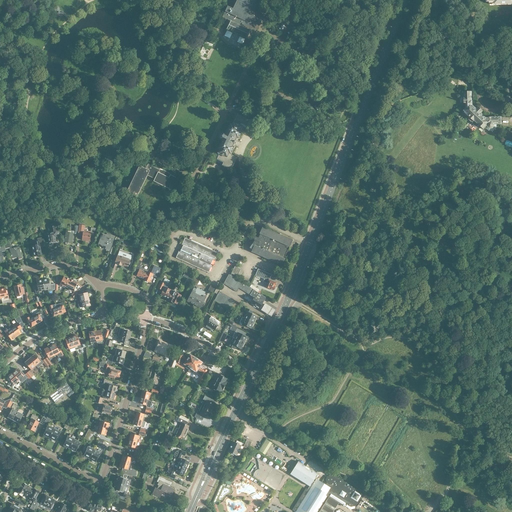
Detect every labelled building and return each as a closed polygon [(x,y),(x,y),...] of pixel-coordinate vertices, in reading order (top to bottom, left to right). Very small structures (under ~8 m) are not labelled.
[(230,22),(226,29),(246,39),(250,31),(252,31),(251,32),(252,32),(253,32),(254,32),(255,32),(256,32),(257,32),(257,31),(258,31),(258,30),(258,29),(259,29),(259,28),(259,27),(263,17),(257,14),(263,0),(237,0),(233,9),(227,6),(225,12),(222,18),(230,22)] [(472,101),(471,91),(464,92),(464,97),(464,103),(467,103),(467,106),(467,107),(469,107),(470,107),(470,106),(471,106),(471,105),(472,105),(472,101)] [(477,110),(472,105),(471,105),(471,106),(470,106),(470,107),(469,107),(467,107),(467,106),(466,107),(465,107),(465,108),(465,110),(464,111),(470,116),(469,116),(469,117),(470,117),(477,110)] [(483,111),(479,107),(477,110),(470,117),(469,117),(469,120),(470,121),(473,122),(473,121),(474,121),(475,120),(479,124),(478,125),(483,129),(484,128),(487,128),(488,126),(490,128),(492,128),(494,126),(494,124),(501,124),(501,117),(489,117),(489,118),(486,118),(480,113),(483,111)] [(217,160),(217,161),(217,162),(217,163),(220,164),(221,164),(222,164),(222,163),(223,163),(222,165),(231,170),(237,158),(231,155),(234,147),(233,146),(234,145),(236,140),(237,139),(238,140),(242,132),(248,135),(254,123),(238,115),(234,122),(233,122),(232,125),(230,124),(225,135),(223,134),(221,134),(220,137),(221,139),(223,140),(218,149),(219,150),(218,154),(219,154),(217,160)] [(139,166),(126,193),(132,196),(133,195),(137,197),(139,193),(147,175),(155,179),(154,181),(173,191),(179,179),(173,176),(174,175),(160,169),(159,170),(148,164),(147,167),(146,167),(146,168),(146,169),(145,169),(144,169),(139,166)] [(84,230),(85,226),(84,225),(85,224),(80,223),(79,229),(78,235),(83,236),(82,240),(90,241),(91,234),(94,235),(96,228),(92,227),(91,231),(84,230)] [(48,234),(46,234),(46,240),(49,240),(49,243),(50,243),(51,245),(54,244),(54,242),(56,242),(55,237),(60,236),(59,225),(50,226),(51,233),(48,233),(48,234)] [(255,241),(249,248),(252,250),(251,252),(281,266),(285,259),(284,259),(289,247),(290,247),(293,240),(282,235),(281,234),(280,234),(279,234),(263,227),(259,234),(260,234),(258,238),(256,237),(255,237),(254,238),(254,239),(254,240),(255,241)] [(72,243),(73,233),(66,232),(65,242),(66,244),(68,245),(69,243),(72,243)] [(102,234),(99,244),(106,246),(105,249),(110,251),(115,237),(107,234),(106,236),(102,234)] [(32,246),(34,256),(41,255),(39,245),(44,244),(43,238),(40,239),(40,241),(35,242),(36,245),(32,246)] [(218,253),(185,238),(182,245),(183,246),(180,252),(179,251),(176,258),(209,273),(212,266),(210,265),(213,259),(214,260),(218,253)] [(12,259),(18,258),(19,260),(22,259),(20,249),(19,247),(12,249),(10,242),(5,244),(5,245),(4,245),(5,247),(6,246),(6,247),(6,249),(10,248),(12,259)] [(117,264),(121,266),(121,267),(127,269),(128,267),(129,265),(130,265),(130,262),(131,259),(132,255),(119,251),(118,255),(116,261),(115,261),(112,268),(115,269),(117,264)] [(135,269),(139,271),(136,276),(144,279),(147,272),(148,270),(141,267),(140,265),(143,259),(140,258),(135,269)] [(151,273),(147,272),(144,279),(144,280),(150,283),(152,276),(153,277),(154,276),(156,277),(157,277),(156,277),(158,273),(161,274),(163,269),(160,268),(154,265),(152,271),(151,273)] [(241,269),(235,266),(231,273),(237,276),(241,269)] [(258,269),(255,275),(265,279),(263,282),(267,283),(265,287),(273,290),(274,290),(275,288),(275,287),(275,286),(276,283),(269,280),(271,275),(271,274),(267,273),(258,269)] [(232,276),(226,285),(229,287),(234,278),(232,276)] [(61,279),(59,285),(62,287),(63,285),(66,287),(70,279),(64,277),(63,280),(61,279)] [(195,277),(194,277),(191,283),(197,286),(200,280),(195,277)] [(234,278),(229,287),(231,288),(237,279),(234,278)] [(48,279),(42,280),(44,289),(48,288),(48,290),(51,289),(50,285),(51,285),(51,282),(49,282),(48,279)] [(69,288),(69,289),(68,290),(74,292),(76,293),(77,292),(82,287),(78,283),(75,281),(70,279),(66,287),(69,288)] [(237,279),(231,288),(234,290),(240,281),(237,279)] [(44,289),(42,280),(37,281),(37,285),(34,286),(36,293),(42,292),(41,290),(44,289)] [(240,281),(234,290),(237,292),(239,288),(243,283),(240,281)] [(161,295),(167,298),(169,299),(173,291),(171,291),(171,290),(167,288),(169,286),(160,282),(157,288),(163,290),(161,295)] [(29,301),(27,293),(25,293),(24,288),(22,288),(21,285),(14,286),(16,296),(23,294),(24,294),(26,302),(29,301)] [(214,293),(216,288),(210,285),(208,291),(214,294),(214,293)] [(266,298),(254,290),(249,287),(246,292),(249,295),(253,297),(252,299),(253,300),(251,303),(259,308),(260,309),(263,305),(262,304),(263,302),(266,298)] [(5,288),(0,289),(0,292),(1,298),(5,297),(5,299),(9,298),(8,291),(6,292),(5,288)] [(201,308),(202,309),(205,303),(204,302),(208,295),(205,293),(205,292),(197,288),(197,289),(194,288),(190,296),(189,295),(186,301),(187,301),(201,308)] [(173,291),(169,299),(168,301),(174,304),(174,303),(177,305),(181,295),(178,294),(178,293),(173,291)] [(79,295),(81,301),(89,299),(88,293),(85,293),(85,292),(80,293),(80,294),(79,295)] [(89,299),(81,301),(78,302),(79,304),(80,308),(82,307),(82,308),(87,306),(87,307),(90,306),(91,305),(89,299)] [(231,311),(237,301),(234,300),(229,309),(231,311)] [(237,301),(231,311),(234,312),(239,303),(237,301)] [(43,308),(40,302),(39,302),(36,303),(34,304),(36,308),(38,307),(40,310),(41,309),(41,310),(43,309),(43,308)] [(265,304),(261,310),(271,317),(276,310),(265,304)] [(52,317),(59,314),(57,307),(53,308),(52,305),(48,307),(52,317)] [(64,306),(60,307),(60,306),(57,307),(59,314),(66,312),(64,306)] [(246,315),(245,318),(255,323),(256,319),(258,320),(259,317),(258,317),(258,316),(252,314),(254,311),(247,308),(245,311),(244,314),(246,315)] [(33,316),(34,318),(37,324),(43,320),(42,318),(44,317),(41,311),(33,316)] [(37,324),(34,318),(31,319),(29,317),(26,319),(27,321),(31,327),(37,324)] [(206,326),(213,331),(220,322),(212,317),(209,321),(206,326)] [(241,320),(240,323),(251,328),(254,329),(255,327),(253,326),(255,323),(245,318),(242,317),(241,320)] [(14,328),(11,330),(17,337),(21,333),(20,331),(23,329),(18,322),(13,326),(14,328)] [(228,323),(227,325),(231,327),(230,330),(235,332),(232,337),(235,339),(245,343),(247,340),(246,339),(247,337),(235,332),(237,327),(233,325),(228,323)] [(17,337),(11,330),(9,327),(6,329),(7,330),(5,331),(4,332),(5,333),(9,338),(10,337),(12,340),(17,337)] [(120,328),(118,335),(130,338),(132,332),(127,330),(120,328)] [(72,337),(71,337),(76,350),(86,346),(83,338),(81,338),(80,338),(78,339),(77,335),(74,336),(72,336),(72,337)] [(118,335),(117,339),(119,340),(119,342),(128,345),(130,338),(118,335)] [(76,350),(71,337),(71,338),(70,337),(68,338),(66,339),(67,343),(65,343),(67,349),(69,349),(70,349),(70,350),(71,352),(76,350)] [(231,337),(227,346),(231,347),(230,348),(234,350),(234,349),(235,350),(237,347),(241,348),(240,350),(243,351),(244,347),(243,347),(245,343),(232,337),(231,337)] [(158,352),(162,354),(166,343),(162,341),(162,342),(159,341),(157,348),(153,346),(151,351),(156,353),(157,352),(158,353),(158,352)] [(166,343),(162,354),(165,355),(168,357),(173,359),(170,366),(174,368),(176,362),(179,355),(171,352),(173,346),(170,344),(166,343)] [(51,346),(50,347),(56,359),(63,355),(59,347),(57,348),(55,344),(53,345),(52,345),(50,346),(51,346)] [(48,357),(45,359),(50,366),(53,364),(50,360),(52,359),(52,358),(55,356),(50,347),(49,347),(49,346),(47,347),(47,348),(44,350),(46,352),(44,353),(46,357),(48,356),(48,357)] [(117,350),(115,355),(124,358),(126,352),(119,350),(117,350)] [(30,358),(30,359),(36,366),(38,368),(43,363),(47,368),(50,366),(45,359),(43,361),(42,360),(41,360),(38,357),(37,358),(34,355),(33,356),(33,355),(30,357),(30,358)] [(124,358),(115,355),(115,356),(114,355),(113,361),(115,362),(123,364),(124,358)] [(186,367),(189,369),(197,358),(193,356),(192,357),(190,355),(188,359),(183,356),(179,355),(176,362),(177,363),(180,364),(181,362),(187,366),(186,367)] [(197,358),(189,369),(189,370),(189,371),(189,372),(190,373),(191,373),(192,373),(193,372),(194,370),(201,375),(199,379),(203,381),(206,374),(208,371),(204,369),(200,367),(202,363),(200,361),(200,360),(197,358)] [(36,366),(30,359),(25,363),(27,366),(28,366),(31,370),(36,366)] [(100,362),(99,366),(104,367),(104,370),(109,371),(108,377),(115,379),(116,376),(119,377),(120,376),(120,377),(121,374),(120,374),(121,371),(110,368),(109,368),(110,365),(107,364),(101,362),(100,362)] [(149,367),(147,373),(148,374),(149,374),(147,382),(155,384),(157,385),(159,380),(160,374),(155,373),(156,369),(149,367)] [(17,369),(13,373),(20,381),(23,379),(27,376),(29,379),(31,377),(27,373),(25,375),(21,371),(20,372),(17,369)] [(20,381),(13,373),(8,377),(9,378),(8,378),(10,381),(11,380),(12,381),(10,382),(9,382),(7,386),(18,391),(20,389),(17,385),(21,382),(20,381)] [(217,378),(215,381),(225,386),(227,381),(226,381),(227,379),(223,378),(223,377),(217,374),(216,377),(217,378)] [(104,390),(105,390),(116,393),(116,392),(117,393),(118,390),(117,390),(117,387),(109,384),(110,383),(107,382),(107,380),(102,378),(101,381),(104,382),(104,385),(105,385),(104,390)] [(225,386),(215,381),(213,385),(212,384),(211,388),(217,390),(221,391),(222,390),(223,390),(225,386)] [(74,393),(66,383),(49,395),(55,403),(67,394),(69,397),(74,393)] [(116,393),(105,390),(103,397),(106,397),(106,398),(109,399),(109,398),(114,399),(116,393)] [(143,391),(141,397),(149,399),(150,397),(151,397),(151,395),(152,393),(143,391)] [(202,406),(212,411),(215,405),(212,404),(214,400),(205,396),(203,400),(204,400),(202,406)] [(141,397),(139,403),(147,405),(146,407),(147,407),(150,408),(152,400),(149,399),(141,397)] [(5,401),(0,398),(0,410),(1,409),(2,410),(3,407),(6,409),(8,406),(11,399),(5,401)] [(102,402),(96,400),(95,402),(98,403),(98,404),(99,404),(99,405),(100,405),(98,411),(102,412),(102,413),(105,414),(105,413),(110,414),(112,407),(104,405),(102,405),(102,402)] [(8,417),(13,420),(18,412),(19,410),(15,408),(17,405),(14,404),(11,408),(12,409),(11,411),(10,410),(9,413),(10,414),(8,417)] [(212,411),(202,406),(199,411),(198,411),(195,417),(202,421),(204,418),(205,418),(207,415),(210,416),(212,411)] [(50,412),(47,411),(44,417),(43,417),(40,423),(43,425),(44,423),(50,412)] [(18,412),(13,420),(19,423),(20,423),(22,420),(21,419),(23,415),(18,412)] [(50,412),(44,423),(47,425),(53,414),(50,412)] [(137,412),(135,419),(143,421),(144,417),(144,415),(144,414),(137,412)] [(36,421),(38,417),(33,415),(28,425),(29,425),(28,428),(34,431),(39,423),(36,421)] [(179,422),(176,428),(187,432),(190,426),(187,425),(189,419),(180,415),(177,421),(179,422)] [(143,421),(135,419),(134,425),(141,427),(141,426),(142,426),(143,423),(145,424),(145,421),(143,421)] [(98,423),(98,426),(107,429),(109,423),(100,421),(99,423),(98,423)] [(44,435),(49,438),(54,429),(55,427),(55,426),(52,424),(52,425),(50,424),(48,426),(45,431),(46,431),(44,435)] [(107,429),(98,426),(96,432),(106,435),(107,429)] [(54,429),(49,438),(55,441),(57,437),(58,437),(60,432),(61,429),(59,428),(55,427),(54,429)] [(170,431),(167,436),(174,439),(174,438),(180,440),(181,437),(184,439),(187,432),(176,428),(174,427),(172,432),(170,431)] [(67,447),(70,448),(74,440),(71,438),(72,435),(70,434),(69,437),(68,436),(66,441),(66,442),(64,445),(65,446),(64,447),(67,448),(67,447)] [(131,434),(130,440),(138,442),(140,443),(141,441),(139,439),(140,438),(140,436),(131,434)] [(74,440),(70,448),(72,450),(72,451),(74,452),(75,451),(77,448),(78,448),(80,443),(81,440),(79,439),(77,441),(74,440)] [(265,454),(272,442),(266,439),(259,450),(265,454)] [(138,442),(130,440),(128,446),(137,448),(137,445),(138,442)] [(228,452),(232,453),(231,455),(234,456),(234,454),(237,456),(242,443),(237,441),(236,443),(233,442),(228,452)] [(87,458),(90,459),(94,450),(91,448),(93,446),(90,445),(89,447),(88,447),(85,452),(86,452),(84,456),(85,456),(84,457),(87,459),(87,458)] [(94,450),(90,459),(92,460),(92,461),(95,463),(95,462),(97,458),(98,458),(100,453),(101,451),(99,449),(97,452),(94,450)] [(176,459),(174,463),(186,468),(189,462),(180,458),(182,455),(185,456),(186,453),(180,450),(180,451),(179,451),(178,451),(177,451),(177,452),(176,452),(175,453),(175,454),(175,455),(174,455),(174,456),(174,457),(175,457),(175,458),(175,459),(176,459)] [(122,458),(121,461),(132,464),(133,461),(132,461),(133,458),(133,457),(130,455),(129,457),(123,455),(123,458),(122,458)] [(132,464),(121,461),(120,464),(120,467),(123,468),(122,472),(128,474),(133,476),(135,476),(136,477),(137,473),(136,473),(137,471),(134,469),(135,465),(132,464)] [(312,483),(313,481),(318,474),(298,462),(290,474),(310,486),(312,483)] [(170,469),(168,473),(170,473),(169,476),(174,479),(176,476),(173,475),(175,471),(183,475),(186,468),(174,463),(173,467),(172,469),(170,469)] [(313,481),(312,483),(312,484),(309,489),(295,511),(332,511),(338,503),(342,505),(344,505),(347,504),(351,507),(358,505),(364,494),(331,473),(328,476),(326,480),(327,483),(326,485),(322,483),(316,479),(314,481),(313,481)] [(117,479),(115,483),(125,486),(129,487),(131,481),(132,481),(133,480),(134,480),(135,481),(136,478),(135,477),(129,476),(128,480),(126,479),(121,477),(118,477),(117,479)] [(158,479),(160,480),(158,485),(159,485),(158,488),(156,488),(154,493),(161,496),(162,494),(167,496),(168,494),(172,496),(174,492),(175,492),(176,490),(175,490),(175,489),(171,487),(173,482),(160,476),(158,479)] [(20,492),(24,494),(28,486),(27,485),(26,484),(25,483),(24,484),(22,483),(19,489),(17,488),(16,492),(17,493),(20,494),(20,492)] [(125,486),(115,483),(114,486),(115,487),(114,489),(117,490),(119,491),(119,492),(121,493),(121,492),(122,492),(124,492),(123,496),(124,496),(123,499),(128,501),(129,498),(130,495),(126,494),(127,490),(125,490),(125,489),(124,489),(125,486)] [(24,494),(29,497),(34,489),(31,488),(31,487),(29,486),(28,486),(24,494)] [(32,511),(33,511),(37,502),(39,499),(36,498),(39,492),(38,491),(38,490),(36,489),(35,490),(34,489),(29,497),(33,499),(32,500),(34,501),(30,509),(32,511)] [(46,506),(50,497),(48,496),(49,496),(46,494),(46,495),(45,495),(43,500),(42,500),(41,502),(41,503),(41,504),(39,506),(44,509),(46,506)] [(53,499),(50,497),(46,506),(52,509),(52,508),(53,509),(54,506),(56,501),(56,500),(56,499),(53,498),(53,499)] [(37,502),(33,511),(34,511),(35,511),(39,506),(41,503),(37,502)] [(64,511),(66,510),(66,509),(67,506),(66,505),(63,503),(63,504),(61,503),(57,511),(64,511)] [(88,506),(87,508),(88,509),(88,510),(94,511),(96,511),(97,509),(101,510),(102,504),(98,503),(97,505),(92,503),(92,505),(89,504),(89,506),(88,506)]
